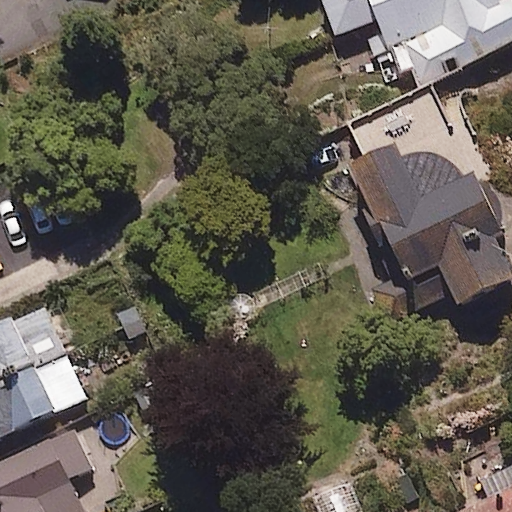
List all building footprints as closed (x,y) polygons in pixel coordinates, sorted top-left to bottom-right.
[(511,10),(505,13),(499,0),(321,0),(340,44),(378,27),(402,82),(455,59),(463,76),(511,54),(511,10)] [(470,193),(465,183),(449,168),(423,161),(356,186),(394,274),(378,281),(397,325),(457,300),(464,316),(511,294),(511,266),(506,251),(510,232),(505,212),(492,196),(479,189),(470,193)] [(0,342),(0,453),(92,407),(48,319),(0,342)] [(94,473),(77,437),(0,472),(0,511),(83,511),(70,484),(94,473)] [(511,511),(511,495),(474,511),(511,511)]
